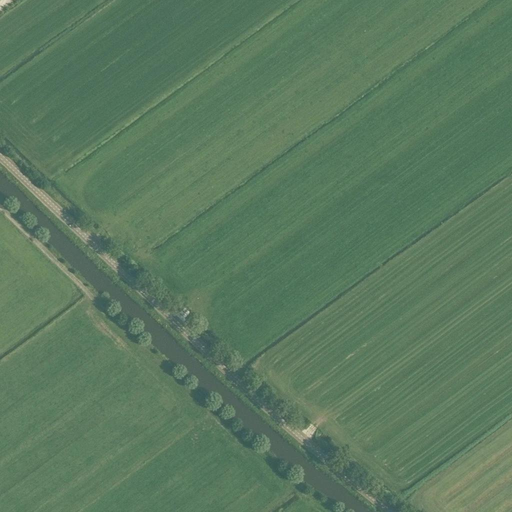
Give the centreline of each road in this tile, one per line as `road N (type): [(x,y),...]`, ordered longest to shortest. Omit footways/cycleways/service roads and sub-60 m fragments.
road 1 (tertiary): [(390,511),(0,157)]
road 2 (track): [(0,207),(186,388),(331,511)]
